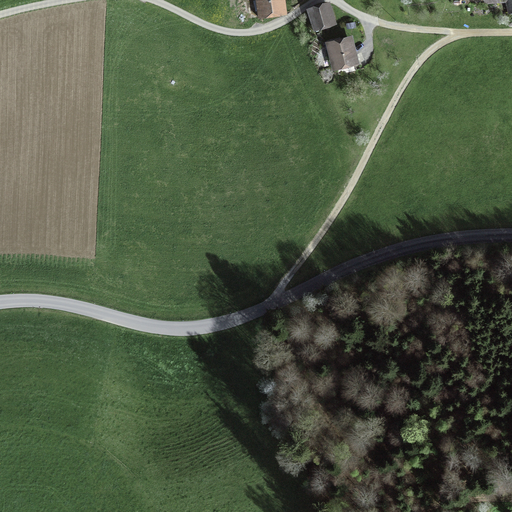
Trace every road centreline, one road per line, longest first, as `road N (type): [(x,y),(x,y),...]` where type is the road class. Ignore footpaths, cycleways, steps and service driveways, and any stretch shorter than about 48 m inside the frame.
road 1 (tertiary): [(0,301),(36,299),(195,328),(269,307),(392,249),(511,232)]
road 2 (track): [(269,307),(350,192),(414,68),(461,33),(511,32)]
road 3 (unclassified): [(153,0),(239,32),(265,29),(314,0)]
